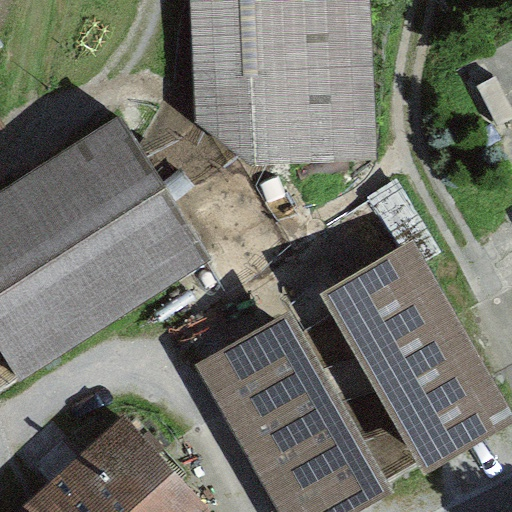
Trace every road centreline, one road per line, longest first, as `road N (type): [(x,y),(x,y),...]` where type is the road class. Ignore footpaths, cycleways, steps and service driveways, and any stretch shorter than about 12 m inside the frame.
road 1 (track): [(256,511),(206,418),(158,379),(124,372),(80,389),(0,448)]
road 2 (track): [(429,0),(412,103),(434,167),(511,323)]
road 3 (track): [(161,0),(156,37),(89,95),(0,153)]
